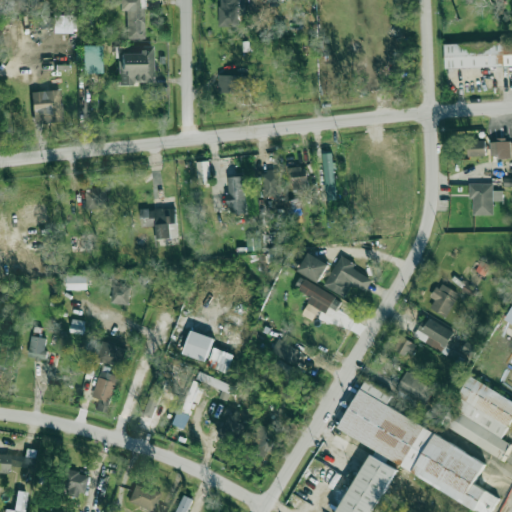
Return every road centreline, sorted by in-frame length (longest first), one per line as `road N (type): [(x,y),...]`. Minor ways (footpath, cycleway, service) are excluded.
road 1 (residential): [(263,511),(424,239),(426,0)]
road 2 (residential): [(0,162),(511,108)]
road 3 (residential): [(0,414),(157,454),(264,511)]
road 4 (residential): [(189,139),(186,0)]
